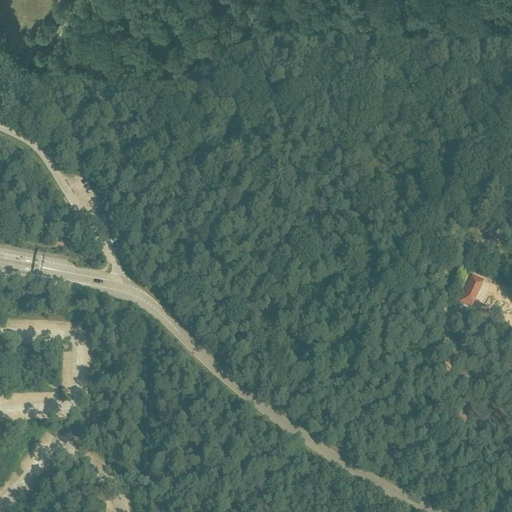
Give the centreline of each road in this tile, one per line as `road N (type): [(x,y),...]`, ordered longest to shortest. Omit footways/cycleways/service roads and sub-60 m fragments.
road 1 (unclassified): [(431,511),(352,471),(259,407),(160,313),(125,291)]
road 2 (unclassified): [(125,291),(111,256),(39,149),(0,127)]
road 3 (track): [(64,188),(84,172),(67,124),(38,85)]
